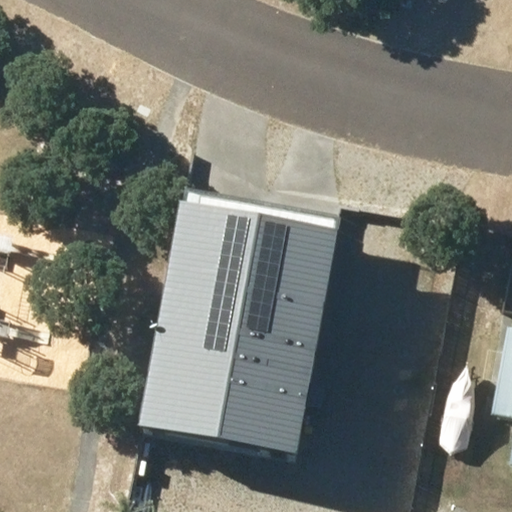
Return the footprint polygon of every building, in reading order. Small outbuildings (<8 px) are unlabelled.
[(490,334),(502,258),(463,252),(452,328),(490,334)] [(494,421),(511,424),(511,334),(509,334),(494,421)] [(314,467),(337,471),(336,479),(402,492),(404,478),(414,480),(431,392),(419,389),(424,362),(337,346),(314,467)] [(157,445),(149,485),(178,490),(186,450),(157,445)] [(232,511),(298,511),(310,462),(247,448),(232,511)]
